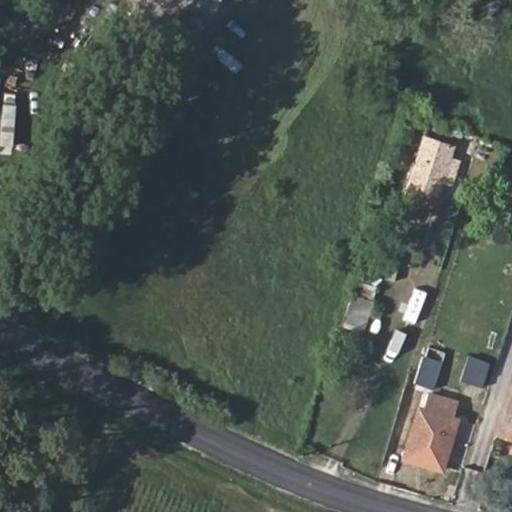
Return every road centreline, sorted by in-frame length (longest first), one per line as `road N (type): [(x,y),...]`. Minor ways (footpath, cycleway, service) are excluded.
road 1 (tertiary): [(0,331),(248,452),(403,511)]
road 2 (unknown): [(8,335),(132,48),(135,0)]
